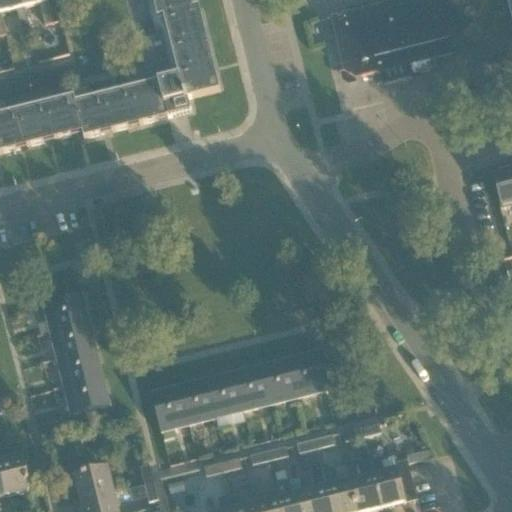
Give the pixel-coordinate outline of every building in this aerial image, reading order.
[(152,0),(158,21),(164,19),(179,79),(139,90),(77,105),(75,100),(0,118),(0,156),(83,136),(84,142),(192,115),(189,102),(221,94),(200,10),(194,11),(191,0),(152,0)] [(31,32),(25,11),(21,0),(0,0),(0,11),(1,17),(2,17),(17,13),(23,35),(31,32)] [(21,0),(25,11),(40,7),(46,29),(54,27),(47,0),(21,0)] [(458,57),(454,42),(469,38),(460,0),(415,0),(395,5),(405,54),(407,53),(410,68),(458,57)] [(389,74),(410,68),(407,53),(405,54),(395,5),(364,13),(371,44),(382,42),(389,74)] [(356,81),(389,74),(382,42),(371,44),(364,13),(331,20),(344,75),(346,81),(350,83),(356,81)] [(511,175),(495,180),(503,212),(511,209),(511,175)] [(51,337),(90,327),(83,299),(44,309),(51,337)] [(58,364),(97,354),(90,327),(51,337),(58,364)] [(65,391),(104,381),(97,354),(58,364),(65,391)] [(290,363),(299,399),(299,402),(313,398),(312,395),(326,392),(317,356),(290,363)] [(262,370),(272,406),(272,409),(285,405),(285,402),(299,399),(290,363),(262,370)] [(244,413),(245,415),(259,412),(258,409),(272,406),(262,370),(235,377),(244,413)] [(208,383),(217,420),(218,422),(232,419),(231,416),(244,413),(235,377),(208,383)] [(72,419),(111,409),(104,381),(65,391),(72,419)] [(181,390),(190,426),(191,429),(204,426),(204,423),(217,420),(208,383),(181,390)] [(153,397),(163,436),(177,433),(176,430),(190,426),(181,390),(153,397)] [(365,442),(383,438),(380,428),(362,433),(365,442)] [(347,447),(365,442),(362,433),(345,437),(347,447)] [(318,454),(336,449),(334,440),(316,444),(318,454)] [(301,458),(318,454),(316,444),(298,449),(301,458)] [(271,465),(289,461),(286,451),(269,456),(271,465)] [(254,469),(271,465),(269,456),(252,460),(254,469)] [(0,494),(2,502),(27,496),(18,460),(0,464),(0,494)] [(384,476),(381,461),(370,464),(382,511),(390,511),(407,508),(404,496),(415,494),(408,463),(395,467),(397,473),(384,476)] [(225,477),(243,472),(241,463),(222,468),(225,477)] [(357,511),(382,511),(370,464),(359,467),(363,481),(351,485),(357,511)] [(207,481),(225,477),(222,468),(205,472),(207,481)] [(145,490),(155,487),(150,470),(141,472),(145,490)] [(81,506),(116,497),(110,472),(75,481),(81,506)] [(357,511),(351,485),(339,487),(335,472),(324,475),(328,490),(327,490),(332,511),(357,511)] [(307,511),(332,511),(327,490),(328,490),(324,475),(313,478),(317,493),(304,496),(307,511)] [(307,511),(304,496),(291,499),(288,484),(276,487),(280,502),(282,511),(307,511)] [(150,508),(159,505),(155,487),(145,490),(150,508)] [(82,511),(119,511),(116,497),(81,506),(82,511)] [(234,511),(232,503),(231,499),(222,502),(220,505),(221,511),(234,511)] [(244,511),(242,504),(238,502),(232,503),(234,511),(257,511),(257,508),(244,511)] [(257,511),(282,511),(280,502),(257,508),(257,511)]
